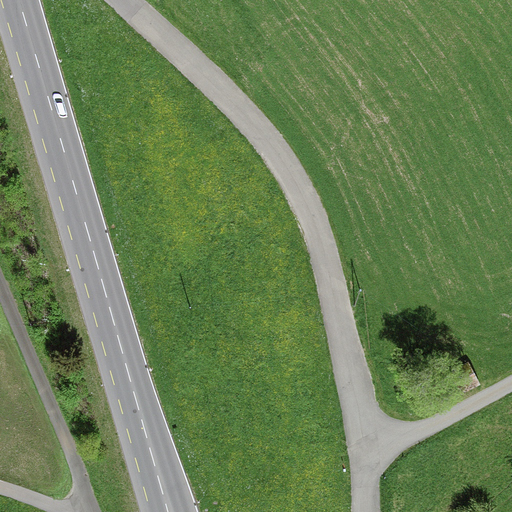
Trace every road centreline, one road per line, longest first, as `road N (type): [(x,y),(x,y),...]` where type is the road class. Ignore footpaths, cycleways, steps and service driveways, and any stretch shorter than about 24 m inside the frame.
road 1 (primary): [(17,0),(171,511)]
road 2 (track): [(0,282),(94,511)]
